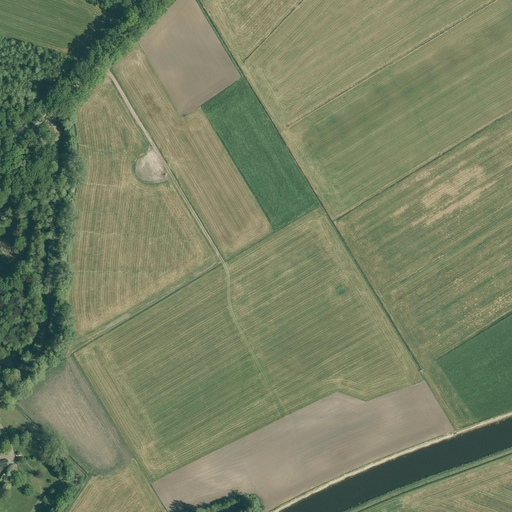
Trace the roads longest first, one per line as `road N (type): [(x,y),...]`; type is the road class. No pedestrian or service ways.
road 1 (unclassified): [(0,395),(29,363),(45,322),(56,147),(46,115)]
road 2 (unclassified): [(46,115),(155,0)]
